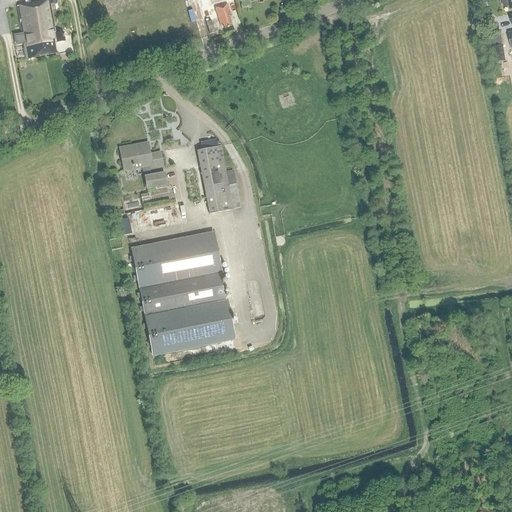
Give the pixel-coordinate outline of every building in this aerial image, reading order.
[(49,0),(33,3),(38,32),(37,32),(39,43),(41,43),(44,56),(56,54),(54,43),(65,41),(63,33),(55,34),(50,4),(49,0)] [(227,4),(226,0),(222,2),(223,5),(215,8),(220,25),(223,24),(224,28),(232,26),(229,16),(231,15),(227,4)] [(511,0),(501,0),(503,7),(508,6),(509,9),(511,8),(511,15),(510,16),(511,24),(511,0)] [(22,35),(14,36),(15,44),(23,42),(24,44),(25,43),(28,58),(28,59),(44,56),(41,43),(39,43),(37,32),(38,32),(33,3),(17,6),(22,33),(22,35)] [(503,51),(493,52),(495,63),(505,61),(503,51)] [(234,210),(230,192),(229,185),(221,147),(218,147),(217,140),(200,144),(202,151),(197,152),(210,215),(234,210)] [(119,149),(124,172),(142,168),(143,173),(144,178),(147,189),(167,185),(164,173),(151,176),(150,170),(163,168),(160,152),(150,155),(147,144),(119,149)] [(237,191),(236,184),(229,185),(230,192),(237,191)] [(132,257),(129,257),(130,263),(133,262),(136,276),(132,277),(133,282),(137,281),(140,293),(136,294),(137,299),(141,298),(142,307),(138,307),(139,313),(143,312),(146,324),(142,325),(143,330),(147,329),(150,343),(146,344),(147,349),(151,348),(152,356),(232,340),(211,233),(131,249),(132,257)]
